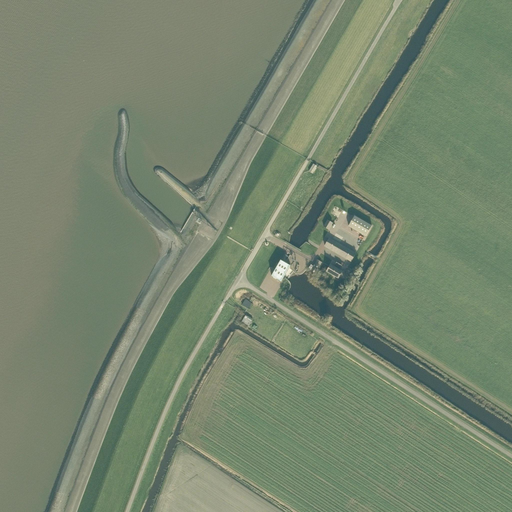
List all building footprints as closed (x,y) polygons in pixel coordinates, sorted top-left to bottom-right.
[(372,226),(354,216),(348,227),(366,237),(372,226)] [(324,227),(329,230),(332,224),(327,221),(324,227)] [(329,239),(325,247),(351,262),(356,254),(329,239)] [(280,260),(271,276),(281,282),(290,266),(280,260)] [(315,274),(317,270),(321,263),(317,260),(313,266),(311,270),(310,271),(315,274)] [(326,272),(338,279),(342,272),(339,270),(341,266),(342,266),(336,263),(334,267),(330,265),(326,272)] [(242,305),(248,309),(251,303),(246,299),(242,305)]
